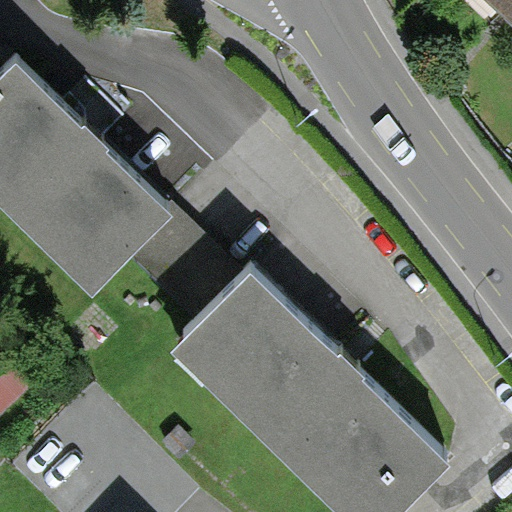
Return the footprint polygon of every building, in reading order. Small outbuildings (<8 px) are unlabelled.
[(511,11),(511,0),(489,0),(507,16),(511,11)] [(174,201),(20,50),(0,70),(0,190),(94,282),(123,253),(174,201)] [(242,268),(174,201),(123,253),(192,320),(242,268)] [(392,511),(452,452),(254,255),(242,268),(192,320),(175,337),(351,511),(392,511)] [(5,346),(0,350),(0,409),(34,376),(5,346)]
